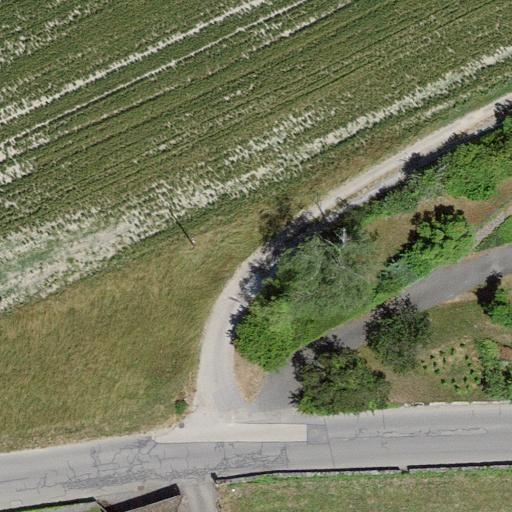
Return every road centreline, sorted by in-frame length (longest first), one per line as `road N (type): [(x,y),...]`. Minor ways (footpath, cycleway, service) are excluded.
road 1 (unclassified): [(511,456),(169,463),(0,491)]
road 2 (track): [(208,462),(218,331),(263,248),(511,120)]
